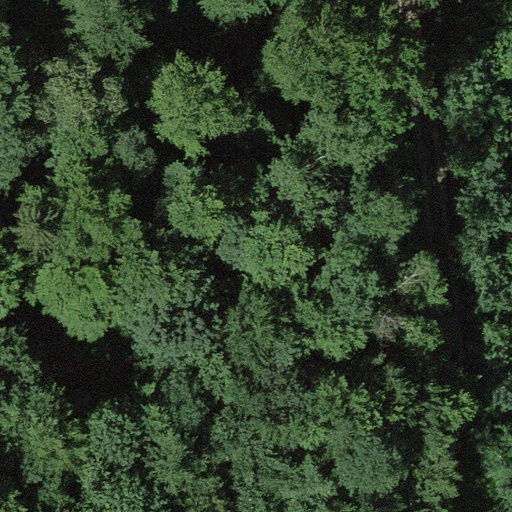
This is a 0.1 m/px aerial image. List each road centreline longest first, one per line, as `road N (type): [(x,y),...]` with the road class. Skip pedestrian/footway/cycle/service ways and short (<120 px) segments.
road 1 (track): [(457,400),(380,0)]
road 2 (track): [(0,218),(57,268),(209,455),(234,511)]
